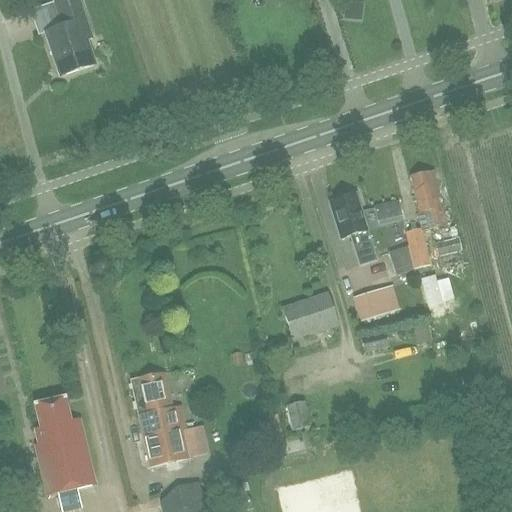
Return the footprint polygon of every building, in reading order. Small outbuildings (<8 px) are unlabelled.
[(61,78),(95,66),(86,40),(91,38),(77,0),(61,0),(53,3),(62,30),(46,36),(61,78)] [(409,0),(414,18),(444,11),(441,0),(409,0)] [(360,23),(363,5),(344,2),(342,20),(360,23)] [(410,180),(418,214),(417,214),(422,233),(448,226),(434,173),(410,180)] [(330,204),(340,238),(349,235),(358,265),(375,260),(356,196),(330,204)] [(380,214),(381,224),(401,222),(399,212),(380,214)] [(432,279),(429,266),(420,230),(405,234),(408,248),(414,272),(417,282),(432,279)] [(442,276),(465,270),(458,239),(435,244),(442,276)] [(414,272),(408,248),(389,254),(396,278),(414,272)] [(353,300),(361,324),(400,311),(392,287),(353,300)] [(293,342),(337,327),(327,297),(311,302),(312,305),(284,314),(293,342)] [(385,334),(380,336),(361,340),(364,355),(388,349),(385,334)] [(151,468),(191,459),(183,423),(178,424),(175,410),(172,410),(165,375),(133,382),(151,468)] [(77,491),(95,487),(79,421),(70,423),(64,399),(34,406),(40,430),(33,432),(37,449),(35,449),(47,500),(57,498),(60,511),(80,506),(77,491)] [(291,432),(310,427),(305,402),(286,407),(291,432)] [(257,412),(259,438),(281,437),(280,410),(257,412)] [(188,429),(192,450),(207,446),(202,426),(188,429)] [(224,505),(240,502),(236,480),(220,483),(224,505)] [(162,511),(206,511),(199,483),(178,489),(161,505),(162,511)]
